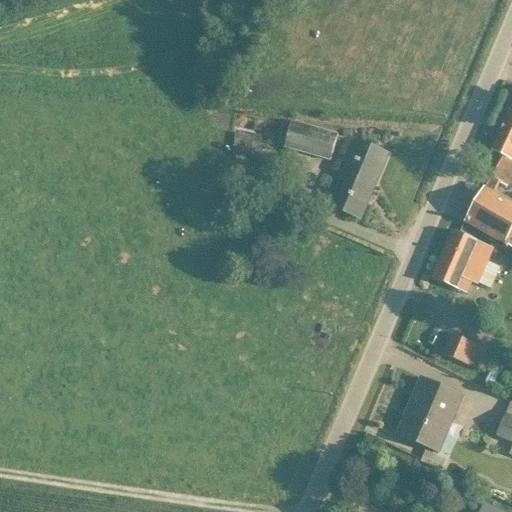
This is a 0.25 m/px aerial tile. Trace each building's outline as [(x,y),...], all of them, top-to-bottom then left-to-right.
[(511,100),(490,146),(511,156),(511,100)] [(336,142),(344,122),(297,102),(289,122),(336,142)] [(319,205),(361,222),(388,153),(346,137),(319,205)] [(471,294),(493,249),(454,230),(432,274),(471,294)] [(479,339),(445,324),(436,345),(470,359),(479,339)] [(396,436),(439,453),(461,396),(419,379),(396,436)] [(511,421),(511,392),(502,418),(511,421)] [(503,511),(484,503),(478,511),(503,511)]
